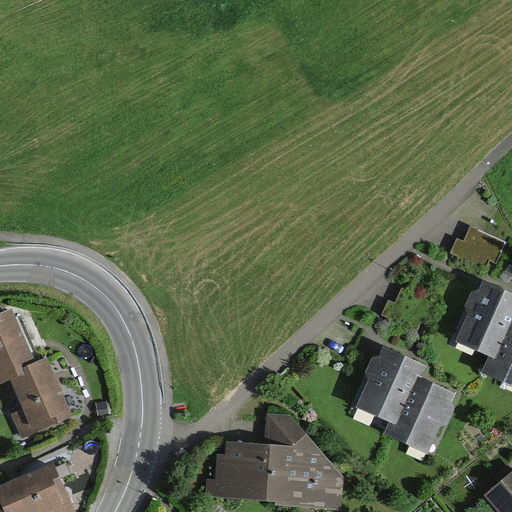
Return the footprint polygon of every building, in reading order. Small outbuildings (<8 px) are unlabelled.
[(456,253),(494,268),(505,239),(467,224),(456,253)] [(475,311),(462,339),(495,355),(489,368),(511,378),(511,317),(511,314),(511,302),(501,297),(484,289),(480,296),(474,293),(467,307),(475,311)] [(0,318),(0,379),(11,375),(25,410),(14,415),(21,432),(64,415),(52,385),(44,363),(31,368),(24,350),(10,315),(0,318)] [(374,377),(361,403),(397,420),(391,431),(423,446),(436,419),(441,421),(447,408),(442,405),(446,396),(423,385),(413,380),(418,368),(402,360),(384,352),(380,359),(377,358),(369,374),(374,377)] [(107,402),(96,403),(98,416),(108,414),(107,402)] [(341,505),(343,476),(293,415),(276,414),(274,441),(233,438),(232,452),(223,452),(221,475),(210,474),(209,496),(341,505)] [(18,479),(0,486),(0,489),(5,502),(0,503),(0,511),(30,511),(46,506),(48,511),(63,511),(69,510),(51,466),(18,479)] [(511,511),(511,475),(484,500),(494,511),(511,511)]
